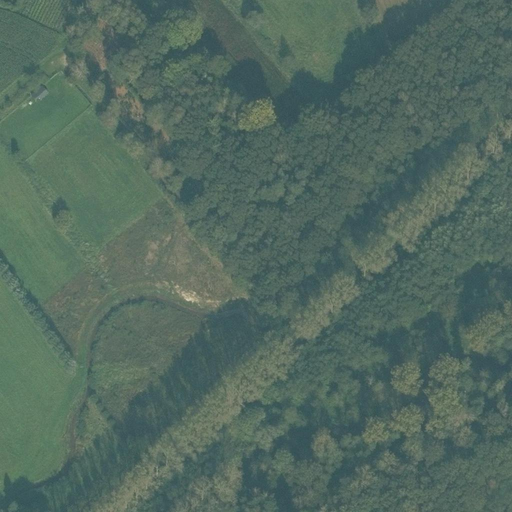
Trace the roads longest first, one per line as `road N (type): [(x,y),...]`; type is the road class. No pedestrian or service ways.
road 1 (track): [(115,511),(298,339)]
road 2 (track): [(511,441),(392,491),(366,511)]
